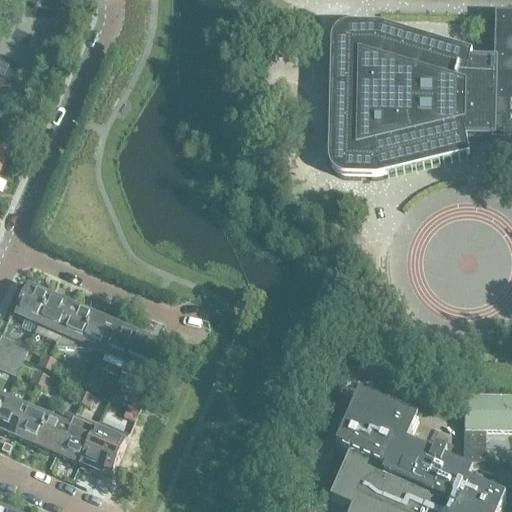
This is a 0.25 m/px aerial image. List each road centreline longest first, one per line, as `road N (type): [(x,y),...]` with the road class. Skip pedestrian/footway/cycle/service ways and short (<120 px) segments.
road 1 (residential): [(13,248),(109,29),(114,0)]
road 2 (residential): [(185,327),(13,248)]
